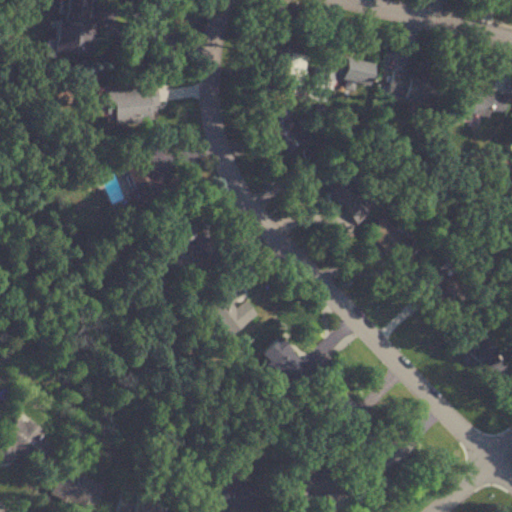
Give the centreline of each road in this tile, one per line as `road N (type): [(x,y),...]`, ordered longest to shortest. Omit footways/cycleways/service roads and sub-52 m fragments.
road 1 (residential): [(511,477),(259,217),(234,176),(210,120),(209,39),(223,0)]
road 2 (residential): [(357,0),(511,39)]
